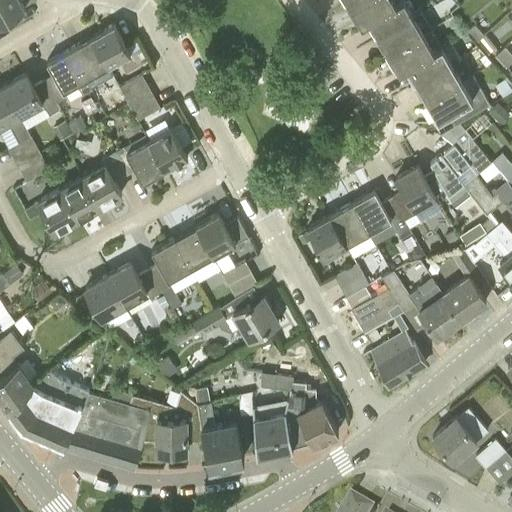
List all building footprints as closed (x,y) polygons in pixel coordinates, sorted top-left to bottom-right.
[(0,0),(0,22),(26,7),(21,0),(0,0)] [(370,18),(396,3),(394,0),(360,0),(352,5),(362,23),(370,18)] [(380,35),(414,15),(405,0),(400,0),(396,3),(370,18),(380,35)] [(390,52),(424,32),(414,15),(380,35),(390,52)] [(109,65),(131,52),(114,22),(92,35),(109,65)] [(475,23),(467,29),(476,39),(484,33),(475,23)] [(400,70),(402,69),(434,50),(424,32),(390,52),(400,70)] [(496,46),(486,33),(478,40),(488,53),(496,46)] [(97,71),(109,65),(92,35),(70,47),(91,85),(101,79),(97,71)] [(131,52),(141,46),(137,38),(126,44),(131,52)] [(418,82),(452,62),(443,45),(434,50),(402,69),(408,65),(418,82)] [(511,59),(511,52),(505,45),(496,53),(507,64),(511,59)] [(91,85),(70,47),(47,60),(54,72),(44,78),(57,100),(67,95),(63,90),(78,82),(83,93),(92,88),(91,85)] [(480,58),(486,65),(491,61),(485,54),(480,58)] [(428,99),(462,79),(452,62),(418,82),(428,99)] [(4,84),(20,114),(42,102),(45,107),(46,106),(57,100),(44,78),(33,84),(26,71),(4,84)] [(126,96),(148,83),(142,72),(119,85),(126,96)] [(462,79),(428,99),(438,117),(473,97),(472,95),(478,92),(481,88),(472,73),(462,79)] [(511,86),(506,76),(496,83),(503,94),(511,89),(511,86)] [(131,106),(154,94),(148,83),(126,96),(131,106)] [(37,144),(27,126),(20,114),(4,84),(0,85),(0,124),(10,119),(21,139),(9,146),(15,157),(37,144)] [(138,118),(160,105),(154,94),(131,106),(138,118)] [(57,100),(46,106),(50,113),(61,107),(57,100)] [(497,101),(489,111),(501,122),(510,112),(497,101)] [(67,121),(73,131),(86,123),(81,113),(67,121)] [(73,131),(67,121),(65,118),(53,125),(60,138),(73,131)] [(476,173),(491,160),(460,121),(440,132),(441,133),(441,132),(454,142),(444,150),(446,153),(443,155),(441,152),(440,153),(442,155),(438,159),(436,156),(430,161),(445,187),(446,187),(455,205),(471,192),(463,182),(464,181),(457,172),(468,163),(476,173)] [(149,137),(166,167),(188,155),(172,125),(149,137)] [(149,137),(148,138),(126,150),(124,144),(113,150),(126,173),(136,168),(143,180),(166,167),(149,137)] [(21,168),(43,155),(37,144),(15,157),(21,168)] [(115,179),(126,173),(113,150),(102,156),(105,162),(82,175),(99,205),(122,192),(115,179)] [(43,155),(21,168),(27,179),(50,167),(43,155)] [(408,222),(405,217),(415,211),(412,206),(435,193),(419,163),(396,176),(403,189),(391,195),(411,230),(412,229),(408,222)] [(464,181),(463,182),(471,192),(487,213),(504,199),(511,208),(511,185),(511,184),(506,178),(495,187),(497,189),(493,193),(476,173),(464,181)] [(78,216),(99,205),(82,175),(61,186),(78,216)] [(55,229),(78,216),(61,186),(38,199),(39,201),(26,209),(31,217),(44,210),(55,229)] [(391,195),(382,200),(375,188),(352,200),(368,230),(369,230),(374,240),(397,228),(401,235),(411,230),(391,195)] [(347,242),(368,230),(352,200),(330,213),(347,242)] [(197,223),(214,253),(247,235),(248,236),(249,236),(238,215),(225,222),(219,211),(197,223)] [(324,255),(347,242),(330,213),(307,225),(324,255)] [(487,231),(497,223),(491,216),(481,224),(487,231)] [(511,229),(502,218),(497,223),(487,231),(508,255),(500,262),(511,276),(511,229)] [(191,265),(214,253),(197,223),(175,236),(191,265)] [(476,236),(470,227),(460,233),(466,243),(476,236)] [(299,233),(303,241),(310,236),(306,229),(299,233)] [(445,233),(450,244),(459,239),(453,229),(445,233)] [(169,278),(191,265),(175,236),(152,248),(159,262),(149,268),(161,290),(162,289),(173,309),(183,303),(172,284),(169,278)] [(415,258),(424,253),(419,243),(413,246),(411,252),(415,258)] [(451,251),(464,270),(476,263),(464,246),(451,251)] [(224,271),(229,281),(251,270),(245,259),(224,271)] [(161,290),(149,268),(138,273),(131,260),(109,272),(124,302),(126,301),(127,303),(132,312),(153,300),(151,295),(161,290)] [(340,284),(363,272),(357,261),(352,264),(334,273),(340,284)] [(416,302),(409,290),(393,268),(381,275),(388,286),(389,285),(402,308),(404,309),(415,303),(416,302)] [(229,281),(236,293),(258,281),(251,270),(229,281)] [(2,286),(9,282),(2,272),(0,273),(0,324),(1,324),(0,321),(0,288),(2,287),(2,286)] [(96,318),(124,302),(109,272),(86,285),(87,289),(73,296),(96,318)] [(363,272),(340,284),(346,295),(366,284),(369,282),(363,272)] [(461,317),(487,299),(468,273),(443,290),(461,317)] [(53,290),(44,278),(30,289),(40,301),(53,290)] [(461,317),(443,290),(437,281),(437,282),(423,291),(418,284),(409,290),(416,302),(415,303),(437,333),(461,317)] [(389,285),(388,286),(372,295),(366,284),(346,295),(352,306),(365,329),(393,313),(402,308),(389,285)] [(61,289),(49,299),(56,308),(68,298),(61,289)] [(251,301),(250,299),(233,310),(249,336),(279,318),(264,293),(251,301)] [(164,294),(157,297),(162,306),(168,303),(164,294)] [(228,317),(226,314),(220,303),(219,303),(192,319),(194,322),(198,330),(199,330),(200,333),(219,322),(228,317)] [(178,342),(199,330),(198,330),(194,322),(173,334),(178,342)] [(33,381),(19,362),(14,355),(25,346),(11,329),(0,337),(0,366),(4,373),(0,375),(0,397),(10,411),(33,382),(51,368),(50,367),(33,381)] [(388,383),(426,361),(415,340),(413,342),(406,329),(369,350),(388,383)] [(270,336),(261,341),(265,349),(274,343),(270,336)] [(168,353),(156,361),(166,376),(178,368),(168,353)] [(22,426),(38,433),(64,445),(89,390),(60,375),(51,368),(33,382),(10,411),(22,426)] [(291,388),(288,398),(286,409),(291,410),(298,411),(314,442),(339,429),(323,397),(318,400),(316,394),(315,395),(315,394),(315,387),(306,386),(306,381),(292,381),(293,373),(277,371),(261,368),(261,379),(261,384),(275,385),(275,386),(291,388)] [(207,385),(195,387),(198,402),(210,400),(207,385)] [(113,397),(130,402),(130,401),(133,392),(116,387),(113,397)] [(150,407),(143,439),(156,438),(157,449),(186,449),(186,438),(204,438),(200,423),(198,402),(181,388),(180,406),(133,392),(130,401),(150,407)] [(142,447),(143,439),(150,407),(130,401),(130,402),(113,397),(89,390),(64,445),(135,466),(142,447)] [(252,391),(240,393),(240,413),(253,411),(252,391)] [(293,447),(291,410),(286,409),(288,398),(254,405),(256,454),(293,447)] [(209,463),(244,456),(237,419),(215,423),(211,399),(210,400),(198,402),(200,423),(204,438),(209,463)] [(433,435),(453,458),(477,438),(474,435),(485,425),(469,406),(458,416),(457,414),(433,435)] [(487,466),(507,450),(496,437),(476,454),(487,466)] [(487,466),(500,482),(511,472),(511,455),(507,450),(487,466)] [(370,511),(349,500),(342,511),(370,511)]
